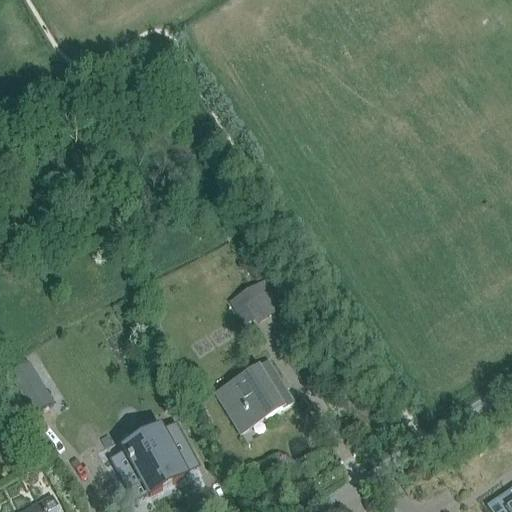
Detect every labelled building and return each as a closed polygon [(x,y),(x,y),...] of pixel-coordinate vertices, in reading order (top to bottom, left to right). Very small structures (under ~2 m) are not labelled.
[(265,282),(229,304),(243,327),(252,321),(255,319),(258,324),(266,319),(273,315),(266,302),(274,297),(265,282)] [(266,302),(273,315),(281,310),(274,297),(266,302)] [(215,396),(236,430),(240,437),(265,422),(292,405),(267,364),(215,396)] [(28,366),(10,377),(35,417),(43,412),(53,407),(28,366)] [(149,499),(184,479),(178,469),(193,461),(174,428),(160,435),(124,454),(125,455),(111,463),(123,484),(137,477),(149,499)] [(2,438),(0,439),(0,448),(3,454),(9,451),(2,438)] [(198,472),(193,461),(178,469),(184,479),(198,472)] [(137,477),(123,484),(135,506),(149,499),(137,477)] [(511,511),(511,491),(486,509),(488,511),(511,511)] [(58,511),(52,498),(25,511),(58,511)]
